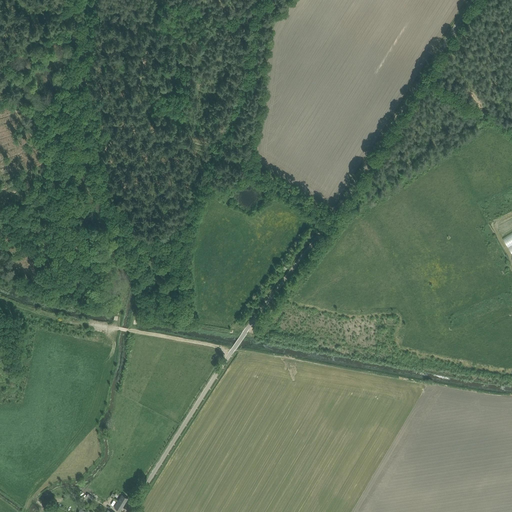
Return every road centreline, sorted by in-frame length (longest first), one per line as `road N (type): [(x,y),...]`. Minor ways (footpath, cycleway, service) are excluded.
road 1 (unclassified): [(129,511),(471,0)]
road 2 (track): [(263,0),(236,41),(238,100),(219,144),(330,220)]
